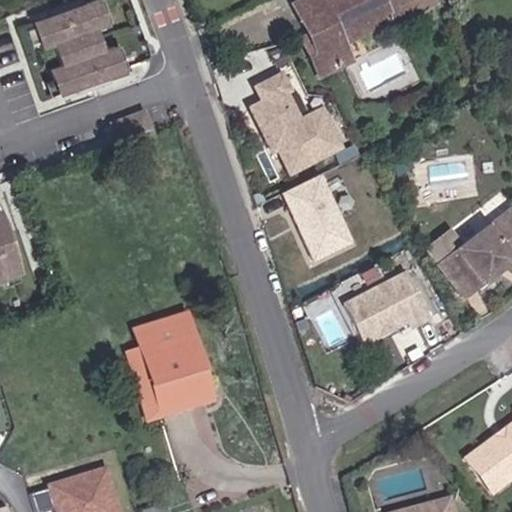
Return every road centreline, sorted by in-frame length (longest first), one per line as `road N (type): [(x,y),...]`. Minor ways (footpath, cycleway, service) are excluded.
road 1 (residential): [(187,75),(307,448)]
road 2 (residential): [(307,448),(395,398),(511,314)]
road 3 (residential): [(187,75),(0,144)]
